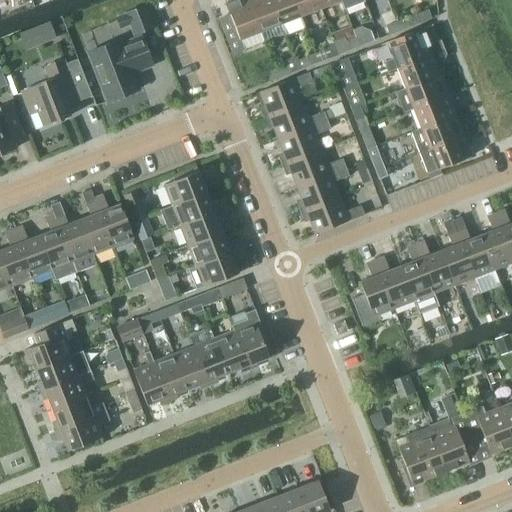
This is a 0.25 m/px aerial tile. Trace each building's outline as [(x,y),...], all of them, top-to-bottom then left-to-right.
[(121,7),(131,33),(148,26),(138,0),(121,7)] [(262,40),(259,31),(246,0),(236,0),(225,5),(229,15),(218,19),(231,55),(244,50),(243,47),(262,40)] [(246,0),(259,31),(279,23),(270,0),(246,0)] [(270,0),(279,23),(282,31),(302,23),(299,16),(293,0),(270,0)] [(293,0),(299,16),(320,8),(316,0),(293,0)] [(427,9),(395,22),(399,31),(430,18),(427,9)] [(40,26),(47,43),(58,39),(51,22),(40,26)] [(395,22),(384,26),(388,35),(399,31),(395,22)] [(364,34),(354,37),(358,46),(367,43),(364,34)] [(384,63),(387,71),(396,68),(435,53),(431,44),(427,46),(422,34),(388,47),(392,60),(384,63)] [(358,47),(354,37),(345,41),(342,35),(332,39),(338,55),(358,47)] [(118,40),(87,52),(106,101),(137,89),(130,73),(151,65),(140,37),(119,45),(118,40)] [(324,48),(314,52),(318,62),(328,58),(324,48)] [(313,52),(294,60),(298,69),(317,62),(313,52)] [(438,61),(435,53),(396,68),(404,88),(438,75),(434,63),(438,61)] [(19,91),(34,129),(69,116),(67,111),(80,106),(62,59),(60,54),(54,57),(55,62),(43,66),(48,80),(19,91)] [(284,65),(274,68),(277,78),(297,70),(291,54),(281,58),(284,65)] [(346,57),(331,63),(342,89),(356,84),(346,57)] [(0,67),(0,88),(8,85),(1,67),(0,67)] [(273,69),(263,72),(267,81),(277,78),(273,69)] [(258,108),(261,117),(301,102),(295,88),(311,81),(307,72),(258,91),(264,106),(258,108)] [(402,112),(411,108),(451,93),(447,85),(443,86),(438,75),(404,88),(394,92),(396,96),(395,99),(397,106),(400,107),(402,112)] [(342,89),(349,109),(363,104),(356,84),(342,89)] [(451,93),(411,108),(419,128),(454,115),(450,103),(454,102),(451,93)] [(9,102),(0,105),(0,153),(14,148),(12,142),(23,138),(9,102)] [(278,138),(326,119),(323,111),(307,117),(301,102),(261,117),(266,127),(271,125),(276,138),(278,138)] [(459,126),(454,115),(419,128),(410,132),(411,134),(410,137),(412,144),(415,145),(418,152),(466,133),(463,125),(459,126)] [(363,116),(353,119),(358,129),(366,126),(363,116)] [(276,155),(280,164),(317,150),(319,149),(313,135),(329,128),(326,119),(278,138),(276,138),(282,153),(276,155)] [(358,129),(366,149),(374,145),(366,126),(358,129)] [(466,133),(418,152),(423,167),(425,170),(428,179),(441,174),(439,168),(470,156),(465,144),(470,142),(466,133)] [(295,186),(316,177),(340,168),(344,166),(341,158),(325,164),(319,149),(317,150),(280,164),(284,174),(289,172),(295,186)] [(369,159),(373,169),(382,166),(378,155),(369,159)] [(211,166),(163,184),(171,205),(205,192),(201,181),(215,176),(211,166)] [(295,202),(298,211),(335,197),(337,196),(332,182),(348,175),(344,166),(340,168),(316,177),(295,186),(300,200),(295,202)] [(373,169),(377,179),(386,176),(382,166),(373,169)] [(93,198),(89,189),(80,193),(89,215),(78,219),(92,254),(111,247),(93,198)] [(129,220),(144,215),(134,190),(119,196),(129,220)] [(205,192),(171,205),(159,210),(167,230),(178,225),(227,206),(223,198),(209,203),(205,192)] [(132,239),(118,204),(107,208),(101,195),(93,198),(111,247),(132,239)] [(363,214),(362,211),(359,205),(343,211),(337,196),(335,197),(298,211),(302,221),(308,219),(313,234),(363,214)] [(92,254),(78,219),(66,224),(58,203),(50,206),(53,214),(71,262),(92,254)] [(227,206),(178,225),(186,246),(221,232),(217,221),(230,216),(227,206)] [(511,222),(508,224),(503,210),(494,213),(511,259),(511,222)] [(493,270),(511,262),(511,259),(494,213),(485,217),(490,230),(479,235),(493,270)] [(71,262),(53,214),(43,217),(48,231),(38,235),(52,270),(54,277),(74,269),(71,262)] [(137,241),(151,235),(143,216),(129,221),(137,241)] [(473,277),(493,270),(479,235),(468,239),(459,217),(451,220),(473,277)] [(453,285),(473,277),(451,220),(442,223),(450,246),(440,250),(453,285)] [(52,270),(38,235),(26,239),(21,225),(12,229),(31,278),(52,270)] [(31,278),(12,229),(2,233),(8,246),(0,249),(0,256),(11,285),(31,278)] [(221,232),(186,246),(194,265),(242,246),(239,238),(226,243),(221,232)] [(137,241),(141,252),(152,248),(148,237),(137,241)] [(433,293),(453,285),(440,250),(428,254),(423,240),(414,244),(433,293)] [(414,300),(433,293),(414,244),(405,247),(410,261),(400,265),(414,300)] [(246,256),(242,246),(194,265),(202,286),(237,273),(232,261),(246,256)] [(0,289),(11,285),(0,256),(0,289)] [(383,256),(375,259),(394,308),(414,300),(400,265),(388,270),(383,256)] [(159,257),(150,261),(157,279),(167,276),(159,257)] [(394,308),(375,259),(365,263),(370,277),(358,281),(363,293),(351,298),(362,327),(379,320),(377,315),(394,308)] [(157,279),(157,281),(165,301),(177,296),(169,275),(167,276),(157,279)] [(242,278),(218,288),(222,299),(246,290),(242,278)] [(222,300),(217,289),(209,292),(214,304),(222,300)] [(177,304),(180,313),(190,309),(187,300),(177,304)] [(163,319),(179,313),(176,304),(160,310),(163,319)] [(234,330),(249,370),(257,367),(255,362),(267,358),(253,323),(257,321),(252,309),(243,313),(245,318),(231,323),(234,330)] [(140,328),(157,322),(153,313),(137,319),(140,328)] [(22,317),(0,325),(0,329),(3,338),(27,329),(22,317)] [(37,344),(23,350),(31,370),(70,355),(63,335),(75,331),(70,319),(32,334),(37,344)] [(121,342),(142,334),(136,319),(116,327),(121,342)] [(342,321),(332,325),(335,335),(346,331),(342,321)] [(234,330),(213,338),(227,373),(238,369),(240,373),(249,370),(234,330)] [(213,338),(193,346),(208,385),(217,381),(216,378),(227,373),(213,338)] [(193,346),(173,354),(186,389),(197,384),(199,388),(208,385),(193,346)] [(117,349),(108,353),(112,362),(121,358),(117,349)] [(173,354),(153,362),(168,401),(177,397),(175,393),(186,389),(173,354)] [(70,355),(31,370),(39,390),(78,375),(70,355)] [(121,358),(112,362),(115,372),(125,368),(121,358)] [(153,362),(132,370),(146,405),(158,400),(159,404),(168,401),(153,362)] [(78,375),(39,390),(47,410),(86,395),(78,375)] [(133,388),(124,392),(127,401),(137,398),(133,388)] [(511,402),(498,407),(511,442),(511,393),(509,395),(511,402)] [(86,395),(47,410),(55,430),(94,415),(86,395)] [(137,398),(128,402),(131,412),(141,408),(137,398)] [(481,406),(462,413),(479,458),(511,445),(511,442),(498,407),(484,413),(481,406)] [(462,413),(428,426),(446,471),(479,458),(462,413)] [(102,436),(94,415),(55,430),(58,439),(63,438),(67,450),(102,436)] [(428,426),(393,439),(411,484),(446,471),(428,426)] [(305,511),(323,511),(328,510),(316,480),(296,488),(305,511)] [(305,511),(296,488),(276,496),(282,511),(305,511)] [(282,511),(276,496),(255,504),(257,511),(282,511)]
